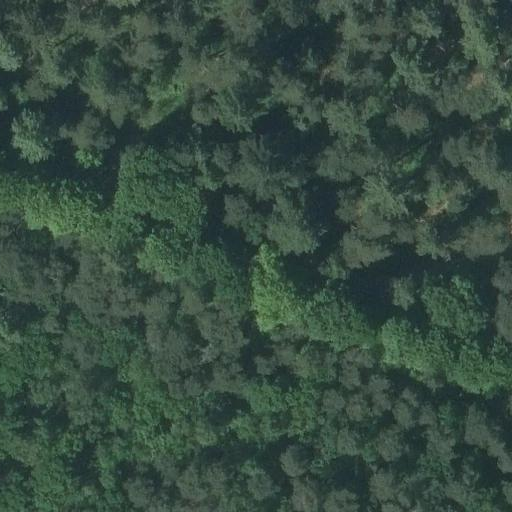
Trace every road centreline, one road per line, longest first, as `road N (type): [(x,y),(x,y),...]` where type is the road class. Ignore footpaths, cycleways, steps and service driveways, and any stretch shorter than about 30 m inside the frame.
road 1 (unclassified): [(511,337),(367,290),(0,135)]
road 2 (unknown): [(511,233),(467,242),(263,246)]
